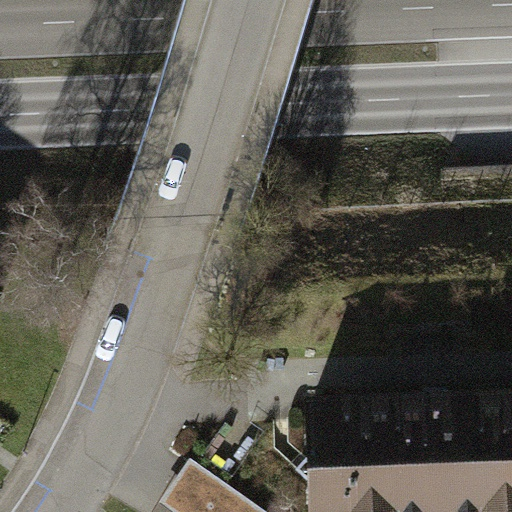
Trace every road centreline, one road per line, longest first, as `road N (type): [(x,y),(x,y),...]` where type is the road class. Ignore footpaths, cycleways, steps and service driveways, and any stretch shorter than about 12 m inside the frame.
road 1 (residential): [(54,511),(129,371),(254,0)]
road 2 (primary): [(511,6),(0,30)]
road 3 (primary): [(0,115),(511,93)]
